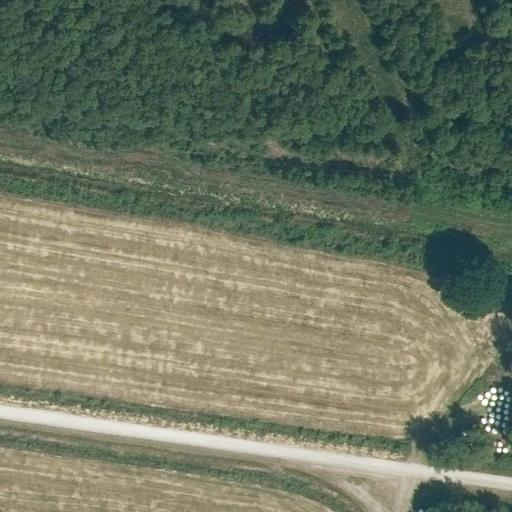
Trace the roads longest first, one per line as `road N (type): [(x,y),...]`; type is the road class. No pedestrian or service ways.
road 1 (track): [(0,404),(511,478)]
road 2 (track): [(273,443),(371,511)]
